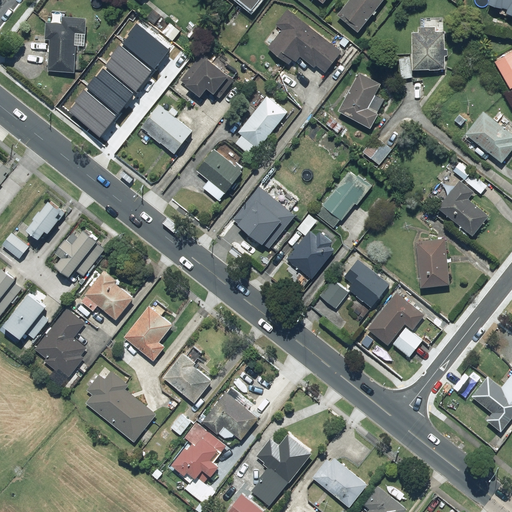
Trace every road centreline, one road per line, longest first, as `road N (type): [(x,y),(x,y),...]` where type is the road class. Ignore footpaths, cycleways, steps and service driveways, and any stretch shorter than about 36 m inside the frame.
road 1 (primary): [(43,139),(397,421)]
road 2 (residential): [(397,421),(511,275)]
road 3 (primary): [(397,421),(511,511)]
